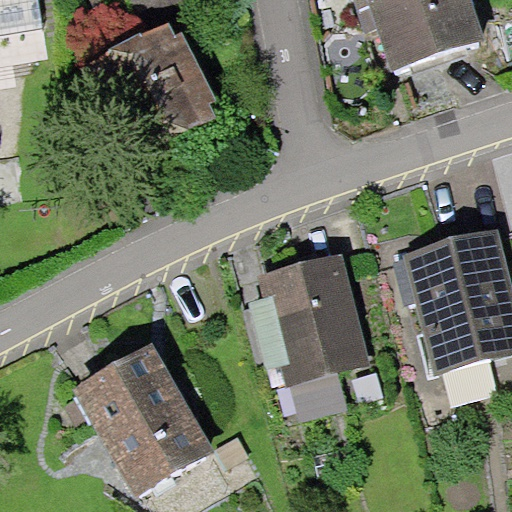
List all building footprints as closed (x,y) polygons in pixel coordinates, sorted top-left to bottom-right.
[(0,0),(0,12),(46,5),(45,0),(0,0)] [(352,0),(364,37),(378,32),(393,78),(491,45),(475,0),(352,0)] [(192,38),(101,81),(142,169),(233,127),(192,38)] [(511,261),(509,245),(410,264),(432,381),(511,365),(511,261)] [(354,266),(266,293),(297,397),(385,370),(354,266)] [(165,369),(88,407),(139,511),(198,511),(228,497),(165,369)]
